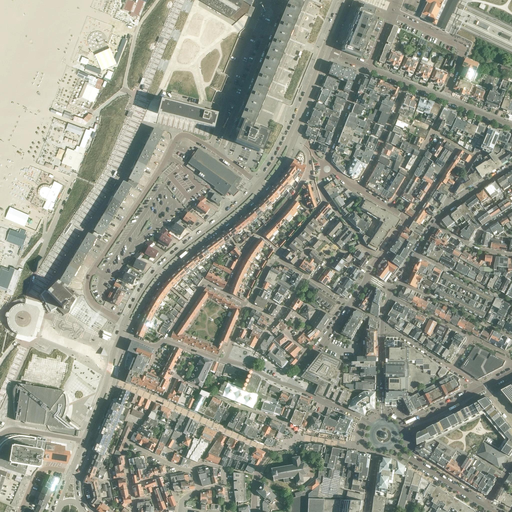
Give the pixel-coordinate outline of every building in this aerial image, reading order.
[(138,0),(137,4),(128,0),(124,11),(139,17),(145,0),(138,0)] [(192,0),(190,6),(197,9),(233,26),(237,22),(244,15),(245,15),(250,17),(254,8),(251,7),(253,1),(250,0),(192,0)] [(302,5),(290,0),(289,2),(288,5),(287,7),(286,6),(285,9),(286,10),(283,18),(295,23),(302,5)] [(427,0),(427,2),(426,1),(426,2),(427,2),(428,2),(428,3),(423,14),(422,14),(421,18),(433,24),(442,28),(445,29),(449,20),(451,15),(452,14),(454,9),(455,7),(458,1),(458,0),(427,0)] [(376,16),(373,15),(375,10),(353,1),(336,43),(343,45),(342,46),(342,47),(342,48),(342,49),(341,51),(361,59),(363,54),(363,53),(359,51),(360,49),(362,50),(364,46),(365,47),(367,42),(374,26),(372,25),(374,21),(375,22),(377,18),(377,17),(377,16),(376,16)] [(159,88),(163,90),(166,91),(171,93),(171,94),(178,95),(178,94),(199,99),(199,100),(201,100),(205,101),(207,101),(208,102),(211,102),(212,102),(216,92),(216,91),(217,91),(221,92),(221,91),(227,76),(228,76),(224,73),(223,73),(224,71),(224,70),(227,63),(228,61),(232,52),(234,48),(234,47),(238,36),(239,35),(239,34),(240,33),(240,32),(243,30),(245,28),(246,28),(251,18),(250,17),(245,15),(244,15),(237,22),(233,26),(197,9),(192,7),(189,15),(182,32),(177,43),(171,58),(165,74),(159,88)] [(276,35),(288,39),(295,23),(283,18),(281,24),(279,23),(278,26),(279,27),(276,35)] [(478,21),(477,25),(488,30),(489,27),(478,21)] [(391,31),(391,30),(380,57),(378,62),(384,64),(399,28),(393,26),(391,31)] [(100,33),(91,37),(95,49),(105,45),(100,33)] [(269,51),(281,56),(288,39),(276,35),(273,41),(272,40),(271,44),(272,44),(269,51)] [(128,44),(110,37),(104,51),(122,59),(128,44)] [(262,69),(274,73),(281,56),(269,51),(266,58),(265,58),(264,61),(265,62),(262,69)] [(390,65),(392,66),(397,53),(391,51),(389,56),(386,62),(385,65),(389,66),(390,65)] [(397,53),(392,66),(393,67),(393,68),(397,69),(398,67),(403,56),(397,53)] [(78,61),(85,64),(87,58),(80,56),(78,61)] [(404,71),(406,72),(411,60),(405,57),(400,71),(404,72),(404,71)] [(466,59),(464,64),(477,69),(479,65),(466,59)] [(411,60),(406,72),(408,73),(408,74),(412,76),(417,62),(411,60)] [(341,79),(347,81),(343,91),(348,93),(353,83),(352,82),(356,71),(346,67),(344,70),(342,69),(343,68),(332,63),(328,74),(341,80),(341,79)] [(419,77),(421,78),(426,65),(420,63),(414,77),(418,78),(419,77)] [(477,69),(464,64),(463,66),(464,66),(459,79),(458,79),(454,89),(457,90),(456,93),(468,98),(470,94),(473,95),(476,86),(477,83),(474,82),(473,86),(469,85),(471,81),(472,81),(476,72),(477,69)] [(426,65),(421,78),(423,79),(423,80),(427,81),(432,68),(426,65)] [(433,83),(436,84),(441,70),(435,68),(435,69),(430,81),(430,83),(432,84),(433,83)] [(255,86),(267,91),(274,73),(262,69),(259,76),(258,75),(257,78),(258,79),(255,86)] [(441,70),(436,84),(438,85),(438,86),(440,87),(442,86),(447,74),(447,72),(441,70)] [(491,86),(493,82),(495,77),(488,74),(484,83),(491,86)] [(358,92),(357,93),(364,95),(371,78),(364,75),(358,92)] [(324,82),(337,87),(338,84),(335,82),(336,81),(326,77),(324,82)] [(495,77),(493,82),(500,86),(501,84),(503,80),(495,77)] [(364,96),(366,97),(367,98),(370,99),(377,80),(371,78),(364,95),(364,96)] [(370,99),(375,101),(383,83),(377,80),(370,99)] [(322,87),(332,91),(333,90),(336,91),(337,87),(324,82),(322,87)] [(375,101),(378,102),(379,100),(380,96),(383,97),(383,98),(384,96),(388,85),(383,83),(375,101)] [(99,90),(88,85),(82,97),(93,103),(99,90)] [(384,96),(383,98),(389,100),(394,87),(388,85),(384,96)] [(251,96),(248,104),(260,109),(267,91),(255,86),(252,93),(251,92),(250,96),(251,96)] [(482,88),(476,86),(473,95),(471,98),(477,100),(482,88)] [(389,100),(394,102),(399,90),(398,89),(394,87),(389,100)] [(488,106),(492,108),(497,94),(494,93),(496,88),(493,87),(489,97),(486,103),(489,104),(488,106)] [(488,91),(482,88),(477,100),(480,101),(479,103),(483,104),(488,91)] [(322,92),(320,95),(328,98),(330,92),(322,89),(321,89),(320,90),(321,91),(322,92)] [(336,92),(335,92),(334,95),(337,96),(346,100),(348,95),(345,94),(344,94),(337,91),(336,92)] [(497,94),(492,108),(496,109),(496,107),(499,108),(501,102),(505,92),(502,91),(500,95),(497,94)] [(365,100),(366,97),(364,96),(364,95),(357,93),(357,94),(354,102),(365,106),(364,107),(370,110),(374,101),(378,102),(375,101),(370,99),(368,105),(364,103),(365,102),(366,100),(365,100)] [(404,116),(413,96),(406,94),(398,113),(399,114),(404,116)] [(330,104),(331,102),(328,101),(329,98),(328,98),(320,95),(319,99),(317,98),(316,100),(324,103),(324,105),(327,106),(329,107),(330,104)] [(336,99),(334,103),(334,104),(342,107),(343,103),(345,104),(346,101),(336,97),(337,96),(334,95),(333,97),(333,98),(336,99)] [(404,116),(407,117),(409,113),(412,114),(419,99),(413,96),(404,116)] [(392,108),(394,102),(389,100),(383,98),(385,99),(383,102),(382,102),(381,104),(392,108)] [(507,113),(511,100),(508,98),(508,99),(505,98),(501,108),(504,109),(503,111),(507,113)] [(214,113),(163,99),(159,112),(214,127),(217,115),(215,115),(214,113)] [(422,114),(423,112),(428,102),(426,101),(425,100),(423,99),(422,100),(420,99),(417,108),(415,111),(422,114)] [(342,107),(334,104),(334,103),(331,102),(330,104),(329,107),(333,108),(332,110),(333,110),(333,111),(339,114),(340,113),(341,110),(342,110),(343,109),(342,108),(342,107)] [(430,103),(428,102),(423,112),(422,114),(424,115),(427,116),(434,103),(431,102),(430,103)] [(324,113),(326,113),(327,112),(323,111),(325,107),(317,103),(315,109),(317,110),(323,112),(324,113)] [(434,103),(427,116),(427,117),(434,120),(441,106),(434,103)] [(260,109),(248,104),(245,110),(244,110),(243,113),(244,113),(241,120),(253,125),(260,109)] [(355,104),(351,113),(357,115),(360,116),(363,108),(355,104)] [(367,119),(371,121),(384,126),(392,108),(381,104),(378,111),(374,109),(373,111),(374,111),(373,115),(369,114),(367,119)] [(321,116),(324,117),(324,116),(325,114),(326,114),(326,113),(324,113),(323,114),(322,114),(322,113),(317,111),(317,110),(315,109),(313,108),(310,116),(311,116),(319,119),(321,116)] [(440,133),(442,128),(451,110),(445,108),(445,109),(444,108),(443,110),(438,120),(442,121),(437,131),(440,133)] [(327,111),(327,112),(326,113),(326,114),(338,118),(340,114),(339,114),(333,111),(328,109),(327,111)] [(452,127),(456,119),(459,113),(451,110),(442,128),(445,129),(443,134),(447,137),(450,132),(452,127)] [(63,117),(88,125),(91,114),(87,113),(85,118),(75,115),(73,119),(71,118),(72,114),(64,111),(63,117)] [(338,119),(338,118),(326,114),(325,114),(324,116),(324,117),(324,118),(337,123),(338,119)] [(408,117),(407,117),(404,116),(399,114),(397,120),(397,121),(411,126),(412,124),(408,123),(409,122),(406,121),(408,117)] [(365,122),(366,119),(364,118),(363,121),(356,119),(357,115),(357,116),(356,116),(355,118),(348,115),(346,121),(363,128),(364,126),(365,124),(365,122)] [(319,130),(320,128),(321,126),(320,125),(321,123),(318,122),(319,119),(311,116),(309,121),(308,121),(307,123),(308,124),(314,127),(315,125),(317,125),(318,125),(317,126),(316,126),(315,128),(319,130)] [(425,122),(432,125),(434,120),(427,117),(425,122)] [(452,127),(450,132),(453,133),(454,132),(456,133),(457,133),(462,121),(460,120),(461,118),(457,117),(456,119),(452,127)] [(322,123),(335,128),(337,123),(324,118),(323,119),(326,120),(325,122),(323,120),(322,123)] [(369,123),(371,121),(367,119),(366,119),(365,122),(365,124),(364,126),(381,133),(383,128),(374,124),(373,124),(371,123),(370,124),(369,123)] [(462,119),(462,121),(457,133),(456,133),(456,134),(461,136),(461,135),(467,123),(465,123),(466,121),(462,119)] [(253,125),(241,120),(237,130),(241,132),(236,143),(261,153),(269,134),(258,130),(256,135),(256,134),(256,132),(252,131),(252,133),(250,132),(253,125)] [(417,127),(422,128),(429,131),(432,125),(425,122),(424,123),(421,121),(419,120),(416,126),(417,127)] [(346,121),(344,126),(359,133),(360,130),(362,130),(356,128),(357,125),(363,128),(346,121)] [(411,126),(397,121),(395,126),(403,129),(404,126),(407,128),(410,130),(409,132),(412,134),(415,128),(411,126)] [(467,121),(467,123),(461,135),(467,137),(472,125),(470,125),(471,123),(467,121)] [(477,127),(473,136),(478,138),(480,135),(483,137),(488,125),(479,122),(477,127)] [(80,146),(87,148),(90,131),(96,132),(98,123),(96,123),(94,128),(90,128),(90,130),(83,129),(80,143),(80,146)] [(333,133),(335,128),(322,123),(321,125),(325,127),(324,129),(332,132),(333,133)] [(472,123),(472,125),(467,137),(472,139),(473,136),(477,127),(475,127),(476,125),(472,123)] [(65,136),(69,137),(70,134),(78,136),(81,128),(68,124),(65,136)] [(358,140),(356,144),(357,144),(356,145),(359,138),(360,135),(361,132),(362,130),(360,130),(359,133),(344,126),(342,132),(352,137),(353,133),(354,133),(355,134),(356,135),(354,138),(358,140)] [(361,132),(365,133),(365,134),(367,129),(369,131),(372,132),(371,134),(379,138),(381,133),(364,126),(363,128),(362,130),(361,132)] [(309,138),(312,131),(313,129),(307,127),(305,134),(306,136),(308,136),(307,138),(309,138)] [(407,136),(403,134),(400,133),(401,130),(394,127),(392,132),(406,138),(407,136)] [(425,140),(428,134),(420,131),(422,128),(417,127),(416,128),(413,136),(416,137),(423,140),(425,140)] [(163,132),(155,128),(153,131),(150,137),(158,141),(160,138),(161,138),(163,132)] [(480,148),(491,153),(492,151),(494,153),(496,147),(494,146),(499,133),(496,131),(495,132),(494,131),(488,128),(481,145),(480,148)] [(325,130),(323,130),(322,134),(325,135),(324,136),(330,139),(333,134),(325,130)] [(315,141),(317,135),(318,133),(312,131),(309,138),(308,140),(314,142),(313,146),(314,146),(316,141),(315,141)] [(318,133),(317,135),(319,136),(319,137),(318,137),(317,140),(328,145),(330,139),(324,136),(320,135),(321,133),(318,132),(318,133)] [(358,140),(354,138),(352,137),(342,132),(340,137),(356,144),(358,140)] [(390,133),(388,137),(404,144),(405,142),(401,140),(398,139),(399,136),(390,133)] [(505,136),(499,133),(496,141),(501,143),(501,144),(500,145),(501,145),(501,146),(504,147),(503,149),(506,151),(509,144),(507,143),(510,135),(510,134),(507,133),(506,134),(505,136)] [(364,141),(376,146),(378,140),(369,136),(368,139),(365,138),(364,141)] [(150,137),(146,145),(154,150),(157,144),(158,144),(157,144),(158,141),(150,137)] [(354,150),(356,145),(357,144),(356,144),(340,137),(337,143),(339,144),(354,150)] [(405,151),(407,147),(408,146),(404,144),(388,137),(386,142),(395,146),(396,143),(399,145),(399,144),(401,145),(399,149),(403,150),(405,151)] [(419,148),(423,140),(416,137),(412,145),(419,148)] [(437,145),(436,147),(441,150),(443,147),(446,143),(441,139),(440,141),(438,140),(436,144),(437,145)] [(373,151),(376,146),(364,141),(363,143),(366,145),(364,147),(373,151)] [(327,147),(316,142),(314,148),(317,149),(316,151),(325,154),(327,147)] [(446,142),(446,143),(443,147),(452,153),(455,148),(446,142)] [(354,151),(354,150),(339,144),(337,143),(336,147),(335,149),(335,151),(346,155),(345,156),(351,159),(352,156),(354,151)] [(408,148),(417,152),(418,151),(419,148),(412,145),(409,143),(407,147),(408,148)] [(83,149),(71,144),(66,157),(78,162),(83,149)] [(385,144),(383,149),(400,156),(401,153),(396,151),(397,149),(394,148),(385,144)] [(152,155),(154,150),(146,145),(142,154),(150,158),(151,155),(152,155),(153,155),(152,155)] [(356,145),(354,150),(354,151),(370,158),(371,158),(373,152),(365,149),(364,153),(362,152),(362,151),(358,149),(359,146),(356,145)] [(405,151),(403,150),(401,156),(400,162),(398,167),(407,173),(409,171),(419,152),(417,152),(408,148),(407,147),(405,151)] [(431,155),(436,158),(441,150),(436,147),(435,149),(433,148),(430,152),(432,153),(431,155)] [(443,147),(441,150),(436,158),(437,159),(444,164),(452,153),(443,147)] [(55,157),(62,159),(65,150),(58,148),(55,157)] [(188,163),(200,172),(198,175),(203,179),(215,187),(214,189),(224,196),(228,190),(231,193),(234,189),(234,188),(236,186),(237,186),(238,184),(238,183),(241,179),(199,148),(188,163)] [(400,156),(383,149),(381,154),(383,154),(390,158),(391,156),(397,158),(396,161),(400,162),(401,156),(400,156)] [(495,156),(501,164),(510,158),(511,156),(511,153),(510,152),(506,151),(503,149),(501,149),(500,152),(495,156)] [(460,158),(464,152),(460,150),(452,162),(463,169),(465,167),(461,164),(460,165),(457,163),(460,158)] [(360,161),(367,165),(370,158),(354,151),(352,156),(355,158),(356,156),(357,157),(358,157),(360,157),(361,157),(362,157),(360,161)] [(471,157),(464,152),(460,158),(467,163),(471,157)] [(483,158),(491,171),(492,172),(495,169),(502,165),(501,164),(496,157),(495,156),(494,154),(492,152),(488,155),(485,157),(483,158)] [(483,158),(485,157),(479,153),(478,156),(476,158),(472,164),(481,178),(485,176),(484,175),(485,175),(486,175),(488,174),(488,173),(489,172),(491,171),(483,158)] [(148,161),(150,158),(142,154),(138,162),(146,167),(149,161),(150,161),(148,161)] [(340,164),(342,158),(333,154),(331,158),(337,160),(336,164),(339,165),(340,164)] [(364,169),(367,165),(360,161),(355,158),(352,156),(351,159),(349,161),(347,165),(347,166),(343,174),(349,177),(349,176),(351,178),(354,180),(358,179),(364,169)] [(398,167),(400,162),(396,161),(395,163),(390,161),(391,159),(388,157),(387,160),(380,156),(378,161),(389,168),(393,170),(396,172),(397,173),(398,167)] [(430,166),(433,162),(428,159),(423,156),(417,168),(425,173),(425,172),(424,172),(426,169),(423,167),(426,163),(427,163),(430,165),(430,166)] [(337,160),(331,158),(331,159),(332,162),(343,174),(347,166),(344,163),(342,165),(341,165),(341,164),(340,165),(340,164),(339,165),(336,164),(337,160)] [(437,159),(434,163),(441,168),(444,164),(437,159)] [(291,167),(296,171),(303,173),(306,166),(301,164),(299,163),(294,160),(290,166),(291,167)] [(143,172),(146,167),(138,162),(133,171),(141,175),(143,172),(144,173),(144,172),(143,172)] [(434,170),(433,172),(437,175),(441,168),(434,163),(433,162),(430,166),(430,167),(434,170)] [(463,169),(452,162),(447,169),(451,172),(454,167),(461,171),(463,169)] [(375,167),(382,171),(384,167),(377,163),(375,167)] [(470,168),(478,180),(481,178),(472,164),(470,168)] [(303,173),(296,171),(291,167),(286,173),(287,174),(291,177),(293,179),(294,179),(293,180),(298,184),(301,178),(303,173)] [(382,171),(375,167),(372,171),(379,175),(381,173),(383,174),(384,172),(382,171)] [(407,173),(398,167),(397,173),(396,173),(398,174),(405,178),(407,173)] [(423,181),(425,182),(427,180),(426,180),(427,179),(428,179),(433,172),(434,170),(430,167),(422,180),(423,181)] [(423,176),(425,173),(417,168),(413,175),(418,178),(419,175),(420,176),(421,175),(423,176)] [(472,184),(478,180),(470,168),(469,170),(468,170),(467,172),(466,175),(472,184)] [(443,175),(447,178),(451,173),(451,174),(457,178),(458,176),(453,173),(451,172),(447,169),(443,175)] [(137,183),(138,183),(140,178),(141,179),(141,178),(140,178),(141,175),(133,171),(129,179),(129,180),(133,182),(135,183),(137,183)] [(379,175),(372,171),(370,176),(377,180),(379,175)] [(391,171),(389,174),(402,182),(405,178),(398,174),(396,173),(397,173),(396,172),(395,174),(391,171)] [(282,178),(289,184),(290,182),(290,181),(293,179),(291,177),(287,174),(282,178)] [(389,174),(387,178),(400,186),(402,182),(389,174)] [(439,181),(451,188),(454,182),(447,178),(443,175),(439,181)] [(462,185),(465,188),(472,184),(466,175),(463,179),(465,183),(462,185)] [(374,185),(377,180),(370,176),(367,181),(374,185)] [(411,180),(420,186),(422,183),(419,182),(420,180),(413,176),(411,180)] [(511,185),(510,183),(505,176),(497,181),(502,188),(500,189),(504,195),(511,189),(511,185)] [(138,183),(137,183),(135,183),(133,182),(129,180),(129,179),(126,178),(125,181),(124,181),(124,182),(125,183),(127,183),(128,184),(129,185),(130,186),(132,187),(131,187),(135,189),(138,184),(138,183)] [(287,186),(289,184),(282,178),(278,183),(284,188),(287,186)] [(387,184),(389,186),(397,191),(400,186),(387,178),(387,179),(391,181),(390,183),(388,182),(387,184)] [(465,183),(463,179),(454,193),(455,194),(456,194),(465,188),(462,185),(465,183)] [(417,188),(418,189),(420,186),(411,180),(408,184),(415,188),(416,186),(417,187),(417,188)] [(365,187),(370,190),(374,185),(367,181),(364,185),(365,187)] [(425,193),(430,185),(425,182),(423,181),(422,183),(420,186),(418,189),(420,190),(425,193)] [(434,189),(441,193),(443,189),(448,192),(451,188),(439,181),(434,189)] [(125,183),(124,182),(123,182),(122,184),(119,190),(126,195),(128,192),(129,192),(131,187),(132,187),(130,186),(129,185),(128,184),(127,183),(125,183)] [(327,192),(333,187),(335,186),(332,182),(327,185),(324,188),(327,192)] [(485,189),(488,193),(492,199),(495,197),(497,199),(496,199),(497,201),(497,200),(500,198),(504,195),(500,189),(495,182),(485,189)] [(273,187),(280,194),(281,195),(284,191),(283,190),(284,189),(284,188),(278,183),(277,183),(276,184),(277,185),(274,188),(273,187)] [(52,211),(62,187),(56,184),(53,190),(49,188),(46,188),(44,189),(42,191),(41,194),(42,197),(45,200),(51,202),(48,208),(52,211)] [(378,186),(378,187),(376,190),(374,189),(376,186),(374,185),(370,190),(379,195),(383,189),(385,186),(385,185),(383,184),(383,185),(381,184),(379,186),(378,186)] [(413,192),(415,188),(408,184),(406,188),(413,192)] [(306,194),(311,193),(310,185),(305,186),(303,185),(301,188),(305,190),(306,194)] [(335,191),(333,187),(327,192),(330,196),(341,188),(340,186),(336,188),(337,189),(335,191)] [(397,191),(389,186),(387,188),(385,186),(383,189),(387,192),(388,193),(389,192),(394,195),(397,191)] [(270,193),(275,198),(276,199),(280,196),(279,195),(280,194),(273,187),(271,189),(272,190),(270,193)] [(333,200),(339,196),(338,194),(339,193),(340,193),(343,190),(341,188),(330,196),(333,200)] [(413,192),(406,188),(403,192),(410,196),(413,198),(415,199),(417,196),(414,195),(415,194),(412,192),(413,192)] [(343,207),(339,210),(344,216),(351,210),(349,208),(355,203),(353,201),(355,197),(359,200),(361,197),(348,189),(344,193),(348,198),(350,197),(350,198),(351,200),(343,206),(343,207)] [(387,192),(383,189),(379,195),(384,199),(388,193),(387,192)] [(446,196),(441,193),(434,189),(430,196),(437,201),(441,204),(446,196)] [(479,193),(475,196),(480,203),(482,205),(487,202),(485,199),(490,196),(488,194),(488,193),(485,189),(480,192),(478,193),(479,193)] [(114,198),(122,203),(125,198),(126,198),(125,197),(126,195),(119,190),(114,198)] [(416,192),(415,194),(414,195),(417,196),(415,199),(419,201),(420,202),(425,194),(420,191),(419,194),(416,192)] [(391,201),(394,195),(389,192),(388,193),(384,199),(388,201),(391,201)] [(410,196),(403,192),(400,197),(402,197),(401,198),(407,202),(407,201),(408,202),(409,201),(413,204),(414,202),(417,204),(419,201),(415,199),(413,198),(410,196)] [(274,200),(275,198),(270,193),(265,197),(271,203),(272,204),(275,201),(274,200)] [(307,197),(308,202),(313,200),(311,193),(306,194),(304,195),(305,198),(307,197)] [(218,205),(222,199),(214,194),(211,199),(218,205)] [(205,196),(204,197),(202,195),(198,199),(200,202),(196,208),(202,212),(201,212),(205,215),(209,208),(203,203),(203,202),(206,200),(207,200),(206,200),(208,198),(205,196)] [(335,205),(344,199),(343,198),(341,199),(339,196),(333,200),(335,205)] [(426,202),(430,205),(433,207),(437,201),(430,196),(426,202)] [(492,219),(488,213),(482,205),(480,203),(475,196),(472,198),(465,203),(482,225),(492,219)] [(270,204),(271,203),(265,197),(261,202),(260,201),(266,208),(267,209),(271,205),(270,204)] [(109,206),(117,211),(118,208),(119,209),(119,208),(122,203),(114,198),(109,206)] [(290,206),(295,210),(299,204),(296,201),(297,199),(295,198),(293,200),(294,200),(290,206)] [(363,199),(359,205),(358,207),(361,209),(362,207),(366,210),(366,209),(372,213),(371,213),(378,218),(379,217),(381,219),(380,220),(383,222),(381,227),(380,226),(376,234),(376,233),(372,240),(364,235),(362,238),(367,246),(376,252),(380,245),(384,239),(388,233),(389,233),(392,227),(395,229),(400,221),(399,221),(399,219),(383,209),(376,205),(377,205),(370,201),(370,202),(364,198),(363,199)] [(344,200),(344,199),(335,205),(338,209),(344,204),(342,201),(344,200)] [(508,209),(511,205),(507,199),(507,200),(503,202),(508,209)] [(316,207),(313,200),(308,202),(306,202),(307,205),(309,205),(311,209),(316,207)] [(256,205),(262,212),(263,213),(266,210),(265,209),(266,208),(260,201),(258,202),(259,203),(257,206),(256,205)] [(503,212),(508,209),(503,202),(502,201),(501,202),(501,203),(498,205),(503,212)] [(408,202),(403,210),(413,216),(415,212),(410,209),(412,205),(408,202)] [(315,216),(319,219),(323,215),(324,217),(331,208),(327,203),(315,216)] [(470,218),(480,227),(482,225),(465,203),(461,206),(470,218)] [(260,213),(262,212),(256,205),(254,207),(255,208),(252,210),(257,216),(258,217),(261,214),(260,213)] [(433,216),(437,209),(433,207),(430,205),(425,212),(427,213),(433,216)] [(104,215),(112,220),(115,214),(116,215),(115,214),(117,211),(109,206),(104,215)] [(297,211),(295,210),(290,206),(286,211),(291,215),(293,216),(297,211)] [(477,229),(480,227),(470,218),(461,206),(457,209),(466,221),(469,225),(477,229)] [(488,213),(492,219),(501,213),(497,206),(492,210),(488,213)] [(5,218),(25,226),(29,214),(10,207),(5,218)] [(186,211),(178,217),(179,218),(180,216),(182,218),(184,220),(189,223),(189,224),(193,226),(197,219),(190,215),(191,214),(194,212),(190,207),(186,211)] [(423,219),(427,213),(425,212),(421,209),(417,215),(421,218),(423,219)] [(469,225),(457,209),(450,214),(458,226),(462,223),(462,224),(460,226),(463,230),(469,225)] [(247,215),(252,221),(253,222),(256,219),(256,218),(257,216),(252,210),(247,215)] [(306,210),(304,213),(303,212),(302,214),(307,218),(308,216),(310,214),(306,210)] [(281,216),(288,222),(292,217),(290,215),(291,215),(286,211),(281,216)] [(365,220),(361,218),(360,219),(356,216),(352,212),(347,219),(356,227),(361,220),(366,223),(367,222),(364,220),(365,220)] [(363,214),(361,218),(365,220),(364,220),(367,222),(366,223),(361,220),(356,227),(360,230),(359,231),(359,232),(361,233),(362,233),(365,229),(367,230),(371,222),(368,220),(367,220),(368,217),(363,214)] [(109,225),(112,220),(104,215),(99,223),(107,228),(108,225),(109,225),(110,225),(109,225)] [(251,222),(252,221),(247,215),(243,218),(242,217),(248,226),(252,223),(251,222)] [(419,222),(421,218),(417,215),(413,222),(419,225),(420,223),(419,222)] [(455,233),(456,231),(451,228),(451,227),(452,227),(456,225),(455,222),(449,215),(441,221),(440,223),(441,225),(455,233)] [(288,222),(281,216),(277,221),(281,225),(284,223),(286,225),(288,222)] [(322,221),(319,219),(315,216),(310,222),(316,228),(319,224),(322,226),(326,221),(324,219),(322,221)] [(181,221),(179,218),(178,217),(174,221),(175,223),(171,229),(177,233),(176,233),(180,236),(185,229),(178,224),(179,223),(181,221)] [(247,225),(248,226),(242,217),(240,219),(241,220),(238,222),(237,221),(244,230),(247,227),(246,226),(247,225)] [(511,225),(506,217),(500,221),(503,226),(506,224),(510,230),(511,229),(511,225)] [(330,226),(336,231),(342,224),(337,220),(334,225),(332,224),(330,226)] [(243,230),(244,230),(237,221),(235,223),(236,224),(233,226),(238,234),(242,231),(241,230),(242,229),(243,230)] [(281,225),(277,221),(272,225),(277,230),(281,225)] [(321,232),(316,228),(310,222),(306,227),(311,232),(312,233),(315,230),(319,234),(321,232)] [(410,230),(419,236),(424,228),(419,225),(413,222),(408,229),(410,230)] [(101,235),(102,236),(105,231),(106,231),(105,230),(107,228),(99,223),(94,231),(96,233),(98,234),(99,235),(100,235),(101,235)] [(494,235),(496,236),(497,236),(498,236),(508,238),(504,232),(498,223),(489,228),(494,235)] [(272,225),(268,230),(272,234),(277,230),(272,225)] [(456,231),(455,233),(469,241),(471,241),(477,229),(469,225),(467,227),(463,230),(461,231),(459,227),(456,231)] [(238,233),(238,234),(233,226),(228,230),(232,237),(233,238),(237,235),(236,234),(238,233)] [(330,237),(336,231),(330,226),(328,228),(330,229),(326,234),(330,237)] [(306,227),(301,234),(309,241),(311,239),(308,236),(311,232),(306,227)] [(341,235),(347,241),(353,235),(349,231),(349,230),(347,228),(346,227),(342,231),(343,232),(341,235)] [(407,233),(408,234),(407,235),(416,241),(419,236),(410,230),(408,229),(405,228),(403,231),(407,234),(407,233)] [(97,238),(96,239),(100,240),(103,236),(102,236),(101,235),(100,235),(99,235),(98,234),(96,233),(94,231),(91,229),(90,233),(89,232),(89,234),(90,234),(92,235),(97,238)] [(168,233),(165,230),(164,229),(155,237),(156,238),(159,240),(158,241),(164,244),(163,245),(167,247),(171,240),(164,236),(165,235),(167,233),(168,233)] [(436,229),(433,234),(439,238),(442,232),(437,229),(436,229)] [(274,236),(272,234),(268,230),(263,235),(268,239),(270,241),(274,236)] [(26,237),(8,231),(5,240),(23,246),(26,237)] [(230,239),(225,232),(224,231),(223,232),(223,234),(220,236),(225,244),(229,241),(228,240),(230,239)] [(405,240),(413,245),(416,241),(407,235),(402,232),(399,237),(404,240),(405,240)] [(435,245),(434,245),(436,246),(438,248),(439,247),(443,240),(441,239),(442,237),(445,233),(442,232),(439,238),(435,245)] [(491,241),(491,238),(492,234),(483,232),(482,239),(491,241)] [(96,238),(96,239),(97,238),(92,235),(90,234),(89,234),(88,234),(87,236),(84,242),(91,246),(93,243),(94,244),(94,243),(96,238)] [(297,238),(302,243),(305,240),(305,239),(308,242),(309,241),(301,234),(297,238)] [(439,238),(433,234),(428,242),(434,245),(435,245),(439,238)] [(215,240),(221,247),(224,245),(223,244),(225,243),(225,244),(220,236),(219,235),(217,236),(218,238),(215,240)] [(341,247),(347,241),(341,235),(336,241),(334,239),(332,241),(334,242),(340,248),(341,247)] [(314,241),(314,242),(310,245),(315,249),(320,243),(321,243),(313,236),(311,238),(314,241)] [(491,249),(499,250),(500,243),(497,243),(497,239),(498,236),(497,236),(496,236),(495,240),(492,239),(492,238),(491,238),(491,241),(490,243),(490,245),(491,246),(491,249)] [(399,237),(397,240),(407,246),(405,249),(409,252),(413,245),(405,240),(408,242),(408,243),(404,241),(404,240),(399,237)] [(303,243),(302,243),(297,238),(296,238),(292,242),(303,251),(304,250),(300,246),(303,243)] [(443,249),(446,242),(448,240),(444,238),(443,240),(439,247),(443,249)] [(260,239),(256,244),(261,248),(263,247),(264,247),(266,245),(260,239)] [(488,242),(490,243),(491,241),(482,239),(481,245),(487,247),(488,242)] [(151,240),(147,244),(148,246),(145,253),(151,256),(150,257),(154,259),(158,252),(151,248),(151,247),(154,244),(154,245),(155,245),(151,240)] [(220,246),(221,247),(215,240),(210,244),(216,251),(219,249),(218,247),(220,246)] [(407,256),(409,252),(405,249),(407,246),(397,240),(389,251),(404,260),(407,256)] [(79,250),(87,254),(90,249),(91,250),(90,249),(91,246),(84,242),(79,250)] [(302,252),(303,251),(292,242),(288,246),(293,250),(295,252),(298,248),(302,252)] [(436,246),(434,245),(428,242),(425,247),(432,250),(433,249),(434,249),(436,246)] [(508,245),(500,243),(499,250),(506,252),(508,245)] [(205,247),(211,255),(214,252),(213,251),(215,250),(216,251),(210,244),(205,247)] [(262,249),(261,248),(256,244),(252,249),(258,253),(259,251),(260,252),(262,249)] [(211,255),(205,247),(204,246),(203,247),(203,249),(200,251),(205,257),(206,259),(209,256),(208,255),(210,254),(211,255)] [(423,254),(428,257),(431,251),(432,252),(432,250),(425,247),(423,253),(423,254)] [(455,249),(452,254),(458,258),(461,253),(461,252),(456,249),(457,248),(456,247),(456,248),(455,249)] [(234,255),(236,258),(237,259),(238,260),(242,253),(238,249),(237,250),(236,248),(230,252),(233,256),(234,255)] [(444,255),(446,252),(440,248),(438,251),(439,251),(436,258),(435,258),(435,259),(434,260),(438,262),(442,254),(442,253),(444,255)] [(258,254),(258,253),(252,249),(248,254),(254,258),(255,256),(256,257),(258,254)] [(433,249),(432,250),(432,252),(431,251),(428,257),(434,260),(435,259),(435,258),(436,258),(439,251),(438,251),(434,249),(433,249)] [(84,260),(87,254),(79,250),(74,258),(82,263),(83,260),(84,260)] [(203,259),(205,257),(200,251),(199,250),(197,251),(198,253),(195,255),(200,261),(201,262),(204,260),(203,259)] [(282,255),(288,260),(295,252),(293,250),(291,253),(287,250),(282,255)] [(311,258),(313,260),(318,264),(324,257),(322,256),(324,254),(322,253),(320,254),(321,255),(319,257),(312,251),(308,255),(311,258)] [(364,255),(364,254),(361,252),(360,254),(356,251),(353,256),(360,260),(362,257),(363,257),(364,255)] [(404,260),(389,251),(387,253),(391,257),(391,256),(393,257),(390,261),(399,267),(404,260)] [(288,260),(293,265),(298,259),(294,256),(297,253),(295,252),(288,260)] [(442,253),(442,254),(444,255),(443,256),(440,263),(444,265),(447,259),(448,257),(450,254),(446,252),(444,255),(442,253)] [(460,259),(466,262),(470,255),(464,252),(460,259)] [(138,253),(134,257),(136,259),(133,266),(139,269),(143,271),(146,264),(139,260),(139,259),(141,256),(142,257),(138,253)] [(255,259),(254,258),(248,254),(245,259),(251,263),(252,261),(253,262),(255,259)] [(351,257),(352,256),(350,254),(348,256),(345,254),(342,258),(349,263),(352,258),(351,257)] [(454,256),(450,254),(448,257),(447,259),(444,265),(449,267),(452,261),(449,259),(449,258),(452,259),(454,256)] [(190,259),(196,266),(199,264),(198,263),(200,261),(195,255),(190,259)] [(472,257),(470,255),(466,262),(472,266),(475,261),(475,260),(476,259),(474,258),(473,260),(471,259),(472,257)] [(69,266),(77,271),(80,266),(81,266),(80,266),(82,263),(74,258),(69,266)] [(235,264),(238,260),(237,259),(236,258),(234,262),(232,261),(228,259),(225,266),(228,267),(232,270),(235,264)] [(299,267),(304,271),(309,264),(310,265),(313,260),(311,258),(308,264),(304,261),(299,267)] [(381,280),(388,270),(394,275),(398,269),(397,268),(383,258),(378,265),(376,272),(378,273),(376,276),(381,280)] [(478,263),(475,261),(472,266),(478,269),(480,265),(482,266),(485,259),(483,258),(482,261),(480,260),(478,263)] [(195,265),(196,266),(190,259),(185,263),(191,270),(194,267),(194,266),(195,265)] [(252,264),(251,263),(245,259),(242,265),(248,268),(249,266),(250,267),(252,264)] [(337,261),(336,260),(332,266),(339,272),(346,262),(341,259),(339,262),(337,261)] [(416,265),(431,273),(434,267),(421,260),(419,260),(416,265)] [(191,270),(185,263),(184,262),(183,263),(184,265),(180,267),(187,274),(190,272),(189,271),(190,269),(191,270)] [(461,273),(465,266),(459,263),(456,270),(461,273)] [(309,264),(304,271),(310,275),(314,268),(310,265),(309,264)] [(13,298),(22,270),(8,265),(6,272),(4,271),(0,281),(0,284),(9,288),(7,296),(13,298)] [(239,270),(246,273),(246,272),(248,272),(249,269),(248,268),(242,265),(239,270)] [(353,266),(354,267),(350,273),(351,274),(349,276),(356,281),(358,278),(357,278),(361,271),(356,268),(356,267),(354,265),(353,266)] [(422,273),(428,276),(429,277),(431,273),(416,265),(414,270),(422,273)] [(74,276),(77,271),(69,266),(64,275),(72,279),(73,276),(75,277),(74,276)] [(186,274),(187,274),(180,267),(179,266),(178,268),(179,269),(176,272),(181,278),(182,279),(185,276),(184,275),(185,274),(186,274)] [(470,269),(465,266),(461,273),(466,276),(470,269)] [(124,271),(119,278),(129,283),(129,284),(133,285),(136,278),(129,274),(129,273),(131,270),(132,271),(132,270),(127,267),(124,271)] [(277,275),(279,276),(280,275),(278,274),(279,273),(274,270),(274,269),(272,267),(270,271),(277,275)] [(282,281),(289,269),(285,267),(282,272),(284,273),(282,276),(282,277),(280,280),(282,281)] [(433,279),(429,277),(428,279),(437,283),(443,271),(435,267),(432,274),(437,277),(436,279),(435,281),(433,279)] [(484,278),(487,273),(483,272),(480,271),(477,270),(475,268),(474,270),(475,270),(475,271),(475,272),(475,273),(479,274),(476,280),(480,283),(483,277),(484,278)] [(293,272),(289,269),(282,281),(283,282),(287,276),(290,278),(293,272)] [(236,276),(243,279),(244,277),(245,277),(247,274),(246,273),(239,270),(236,276)] [(329,278),(330,279),(335,273),(333,271),(332,271),(331,272),(328,270),(327,272),(326,271),(323,274),(323,275),(328,279),(329,278)] [(422,273),(414,270),(407,284),(416,288),(417,285),(419,286),(420,284),(422,286),(425,279),(426,280),(428,276),(422,273)] [(475,273),(474,272),(470,270),(467,276),(474,280),(477,275),(474,273),(475,273)] [(210,281),(214,275),(214,274),(212,273),(211,274),(208,273),(209,271),(205,278),(210,281)] [(277,275),(270,271),(265,281),(269,284),(272,285),(274,286),(276,283),(276,282),(279,276),(277,275)] [(180,279),(181,278),(176,272),(171,276),(178,283),(180,280),(180,279)] [(302,277),(295,272),(290,279),(293,281),(291,284),(296,287),(302,277)] [(487,273),(484,278),(481,283),(486,286),(490,278),(489,277),(490,275),(489,274),(487,273)] [(65,286),(67,287),(70,283),(71,283),(70,282),(72,279),(64,275),(62,278),(60,277),(59,276),(57,280),(57,281),(58,281),(59,282),(62,285),(65,286)] [(216,277),(214,275),(210,281),(216,284),(219,278),(220,277),(217,276),(216,277)] [(328,279),(323,275),(319,281),(324,285),(327,280),(329,282),(331,280),(330,279),(329,278),(328,279)] [(447,281),(445,285),(447,286),(449,282),(450,283),(450,282),(452,283),(455,277),(450,275),(447,281)] [(177,283),(178,283),(171,276),(166,282),(172,287),(173,288),(176,284),(175,284),(176,282),(177,283)] [(243,279),(236,276),(234,281),(241,284),(242,283),(243,283),(244,280),(243,279)] [(491,279),(487,287),(492,289),(498,277),(495,276),(493,280),(491,279)] [(503,281),(500,280),(501,278),(499,277),(497,281),(494,288),(498,290),(503,281)] [(227,283),(219,278),(216,284),(224,288),(227,283)] [(342,287),(337,283),(333,290),(341,296),(342,295),(345,297),(347,293),(345,292),(349,286),(350,287),(353,282),(348,278),(342,287)] [(505,278),(499,291),(504,293),(510,281),(505,278)] [(277,291),(285,296),(286,293),(288,290),(290,287),(286,284),(278,279),(276,282),(276,283),(281,286),(277,291)] [(425,279),(422,286),(430,290),(433,283),(426,280),(425,279)] [(460,286),(462,288),(465,282),(460,279),(456,286),(454,290),(457,291),(459,287),(459,288),(460,286)] [(242,285),(241,284),(234,281),(232,287),(239,290),(239,288),(240,288),(242,285)] [(267,289),(269,284),(265,281),(261,288),(266,290),(271,293),(271,291),(269,289),(268,290),(267,289)] [(62,285),(59,282),(48,292),(45,290),(42,293),(41,294),(44,296),(56,309),(57,308),(65,315),(68,313),(73,305),(77,300),(76,299),(78,297),(80,296),(75,291),(72,295),(66,290),(67,288),(67,287),(65,286),(62,285)] [(317,292),(320,288),(310,282),(306,286),(313,291),(314,290),(317,292)] [(112,297),(113,298),(114,296),(121,300),(125,294),(124,293),(125,291),(119,288),(120,285),(115,283),(114,285),(118,288),(115,295),(110,292),(107,297),(111,299),(112,297)] [(166,294),(167,295),(170,292),(169,291),(170,289),(164,284),(163,283),(161,285),(163,286),(160,289),(166,294)] [(30,284),(27,297),(33,298),(36,285),(30,284)] [(470,291),(472,292),(475,287),(470,284),(466,291),(469,292),(470,291)] [(443,288),(444,287),(442,285),(440,289),(442,289),(441,290),(442,290),(442,291),(439,289),(439,290),(437,289),(434,295),(439,297),(442,290),(443,288)] [(186,291),(191,295),(193,292),(187,286),(185,289),(186,291)] [(404,286),(402,290),(406,292),(404,296),(409,298),(411,294),(409,294),(411,290),(404,286)] [(238,292),(239,290),(232,287),(230,293),(235,296),(237,292),(238,292)] [(165,296),(166,294),(160,289),(159,288),(157,290),(158,291),(156,295),(163,299),(162,299),(164,300),(166,297),(165,296)] [(316,301),(323,291),(320,288),(317,292),(313,298),(316,301)] [(373,299),(372,301),(379,305),(379,302),(380,299),(382,293),(381,291),(375,288),(374,293),(376,294),(375,296),(373,296),(373,299)] [(268,298),(271,300),(272,299),(279,304),(285,296),(277,291),(275,289),(273,292),(276,294),(273,298),(270,295),(268,298)] [(476,296),(474,300),(476,301),(478,297),(479,297),(480,296),(482,297),(484,292),(479,289),(476,296)] [(261,290),(257,296),(264,299),(265,300),(268,301),(267,300),(268,298),(270,295),(270,294),(270,293),(271,293),(266,290),(268,291),(267,293),(261,290)] [(372,301),(373,299),(370,297),(373,293),(369,290),(365,297),(372,301),(372,302),(372,301)] [(406,292),(402,290),(398,297),(407,302),(409,298),(404,296),(406,292)] [(191,295),(186,291),(182,295),(188,300),(188,299),(190,296),(191,295)] [(210,291),(208,294),(207,296),(208,296),(213,299),(216,294),(210,291)] [(327,293),(323,291),(316,301),(320,303),(327,293)] [(407,302),(412,304),(415,297),(417,293),(415,292),(414,296),(411,294),(409,298),(407,302)] [(320,303),(323,306),(330,296),(327,293),(320,303)] [(416,306),(421,295),(419,294),(417,298),(415,297),(412,304),(416,306)] [(494,297),(489,294),(486,301),(484,305),(486,306),(488,302),(489,302),(489,301),(491,302),(494,297)] [(162,301),(162,299),(163,299),(156,295),(153,300),(160,305),(163,302),(162,301)] [(118,306),(121,300),(114,296),(113,298),(111,302),(118,306)] [(206,299),(200,296),(197,301),(202,304),(206,299)] [(264,308),(268,301),(265,300),(264,299),(257,296),(254,302),(257,304),(257,305),(261,308),(261,306),(264,308)] [(330,296),(323,306),(327,308),(334,298),(330,296)] [(372,301),(365,297),(364,296),(357,307),(363,311),(366,307),(365,307),(368,304),(367,303),(367,302),(370,304),(372,301)] [(186,303),(180,297),(177,302),(183,307),(183,306),(185,303),(186,303)] [(290,307),(295,310),(297,307),(299,308),(303,303),(296,298),(290,307)] [(337,301),(334,298),(327,308),(330,311),(337,301)] [(500,309),(504,301),(496,298),(493,306),(500,309)] [(425,310),(430,300),(428,299),(426,302),(424,301),(421,308),(425,310)] [(458,300),(456,299),(453,304),(458,307),(462,300),(459,299),(458,300)] [(148,305),(157,310),(159,307),(158,306),(159,305),(160,305),(153,300),(149,306),(148,305)] [(429,313),(433,306),(431,305),(433,301),(430,300),(425,310),(429,313)] [(466,304),(463,309),(468,312),(472,305),(474,301),(471,300),(470,301),(468,305),(466,304)] [(199,309),(202,304),(197,301),(194,305),(199,309)] [(372,301),(372,302),(370,313),(376,316),(377,315),(379,305),(372,301)] [(500,309),(499,311),(498,313),(502,316),(501,318),(503,319),(504,317),(505,317),(507,312),(509,314),(511,308),(511,305),(504,301),(500,309)] [(435,302),(433,306),(429,313),(434,315),(439,304),(435,302)] [(7,323),(8,326),(9,328),(11,329),(13,331),(17,326),(21,309),(20,303),(18,304),(16,305),(14,305),(13,306),(12,308),(10,310),(9,311),(8,312),(6,313),(5,316),(6,317),(7,317),(7,320),(7,323)] [(403,315),(399,313),(403,306),(396,303),(392,310),(403,315)] [(272,304),(268,311),(269,312),(268,314),(274,318),(279,308),(272,304)] [(157,311),(157,310),(148,305),(147,307),(148,308),(146,311),(145,311),(154,316),(156,312),(155,312),(156,310),(157,311)] [(196,314),(199,309),(194,305),(191,310),(196,314)] [(241,308),(236,305),(233,310),(232,312),(238,315),(241,308)] [(307,305),(301,314),(309,320),(315,311),(307,305)] [(410,310),(403,306),(399,313),(403,315),(406,316),(410,310)] [(483,306),(481,310),(478,317),(483,319),(486,312),(484,312),(483,311),(485,308),(487,309),(487,308),(483,306)] [(252,309),(249,315),(254,319),(258,321),(261,314),(252,309)] [(288,309),(282,318),(287,322),(290,317),(292,319),(296,314),(288,309)] [(368,323),(369,316),(355,309),(352,315),(351,315),(347,322),(346,322),(340,334),(351,339),(357,328),(357,329),(361,321),(362,321),(362,320),(363,320),(368,323)] [(196,314),(191,310),(187,315),(193,319),(196,314)] [(313,329),(318,335),(320,331),(321,332),(331,317),(320,310),(310,325),(311,325),(314,327),(313,329)] [(389,316),(398,322),(400,318),(401,317),(405,319),(406,316),(403,315),(392,310),(388,316),(389,316)] [(413,323),(413,324),(414,322),(418,314),(410,310),(406,316),(409,318),(411,320),(412,319),(414,320),(413,323)] [(154,316),(145,311),(143,313),(145,314),(143,317),(151,322),(153,318),(152,317),(153,316),(154,316)] [(439,317),(444,320),(447,314),(441,312),(439,317)] [(498,316),(501,318),(502,316),(498,313),(497,313),(496,314),(491,323),(497,326),(502,329),(505,323),(502,321),(503,319),(501,318),(500,320),(497,318),(498,316)] [(260,328),(259,330),(262,331),(263,329),(267,322),(264,320),(266,317),(261,314),(258,321),(255,325),(260,328)] [(414,322),(413,324),(415,325),(417,326),(422,316),(418,314),(414,322)] [(444,320),(450,323),(453,317),(448,314),(447,314),(444,320)] [(490,315),(489,314),(485,320),(490,323),(494,315),(491,314),(490,315)] [(193,319),(187,315),(184,320),(189,323),(193,319)] [(252,330),(251,333),(251,334),(254,327),(251,326),(254,319),(249,315),(244,327),(252,330)] [(372,318),(369,316),(368,323),(367,325),(369,326),(377,330),(377,323),(372,320),(372,318)] [(398,322),(389,316),(387,320),(387,321),(395,327),(398,322)] [(427,318),(422,316),(417,326),(420,328),(421,327),(419,326),(421,323),(423,324),(424,322),(425,323),(427,318)] [(453,317),(450,323),(455,325),(458,318),(456,317),(455,317),(453,316),(453,317)] [(140,323),(149,327),(150,324),(149,323),(150,321),(151,322),(143,317),(140,323)] [(405,327),(407,325),(406,324),(408,322),(405,319),(401,317),(400,318),(398,322),(395,327),(395,328),(399,331),(400,330),(402,331),(405,327)] [(275,324),(280,329),(283,331),(288,326),(280,319),(275,324)] [(461,319),(457,326),(464,330),(468,322),(461,319)] [(511,324),(511,323),(511,319),(510,323),(507,321),(503,329),(508,331),(511,324)] [(189,323),(184,320),(181,325),(186,328),(189,323)] [(424,332),(429,335),(431,336),(437,323),(430,320),(424,332)] [(471,333),(476,323),(473,321),(472,324),(468,322),(464,330),(471,333)] [(234,325),(228,322),(225,328),(231,331),(234,325)] [(409,323),(408,322),(406,324),(407,325),(405,327),(406,328),(402,333),(407,336),(408,335),(412,329),(414,326),(409,323)] [(138,329),(146,333),(148,329),(147,329),(147,327),(149,327),(140,323),(138,329)] [(480,325),(476,323),(471,333),(478,337),(481,332),(477,331),(480,325)] [(276,333),(280,329),(275,324),(270,330),(276,336),(278,334),(276,333)] [(434,334),(434,335),(441,339),(443,335),(447,328),(439,324),(434,334)] [(360,344),(363,345),(365,332),(369,326),(367,325),(366,325),(363,332),(360,344)] [(377,357),(377,330),(369,326),(365,332),(363,345),(363,357),(375,357),(377,357)] [(414,326),(412,329),(414,330),(410,336),(418,341),(422,335),(420,334),(422,331),(414,326)] [(248,339),(255,343),(259,336),(262,331),(259,330),(254,327),(251,334),(251,333),(248,339)] [(223,334),(229,337),(231,331),(225,328),(223,334)] [(451,339),(455,332),(451,330),(447,328),(443,335),(451,339)] [(146,333),(138,329),(135,335),(144,339),(145,335),(144,334),(145,332),(146,333)] [(241,329),(238,336),(242,338),(242,339),(243,339),(244,337),(246,331),(241,329)] [(309,342),(318,335),(313,329),(312,329),(305,335),(303,333),(301,335),(306,339),(309,342)] [(489,342),(494,332),(491,330),(489,334),(483,331),(479,338),(489,342)] [(171,338),(177,340),(180,334),(176,332),(173,331),(171,338)] [(425,335),(428,337),(429,335),(424,332),(422,334),(422,335),(418,341),(422,344),(426,337),(424,336),(425,335)] [(502,336),(494,332),(489,342),(497,346),(501,338),(502,336)] [(276,339),(268,333),(257,350),(263,354),(271,343),(272,342),(274,340),(275,340),(276,339)] [(465,337),(456,333),(453,337),(463,343),(466,339),(465,337)] [(186,336),(182,334),(180,334),(177,340),(184,342),(186,336)] [(226,343),(229,337),(223,334),(220,340),(223,342),(226,343)] [(283,334),(276,339),(275,340),(280,345),(288,339),(283,334)] [(301,344),(306,339),(301,335),(297,341),(301,344)] [(429,335),(428,337),(431,339),(430,341),(427,339),(424,345),(432,350),(438,341),(435,339),(431,336),(429,335)] [(446,346),(451,339),(443,335),(441,339),(440,342),(446,346)] [(193,339),(186,336),(184,342),(191,345),(193,339)] [(253,348),(255,343),(248,339),(244,337),(243,339),(247,341),(246,345),(253,348)] [(463,343),(453,337),(451,340),(453,341),(452,343),(452,344),(460,349),(463,343)] [(504,340),(501,338),(497,346),(505,350),(507,346),(509,347),(510,347),(511,345),(510,344),(511,340),(505,337),(504,340)] [(197,347),(200,341),(193,339),(191,345),(197,347)] [(221,346),(223,342),(220,340),(219,343),(217,347),(213,346),(211,352),(218,355),(221,346)] [(271,343),(263,354),(281,368),(282,369),(288,362),(281,356),(285,350),(281,346),(280,345),(275,340),(274,340),(272,342),(271,343)] [(204,350),(206,343),(200,341),(197,347),(204,350)] [(282,345),(281,346),(285,350),(286,351),(294,344),(290,341),(285,346),(284,344),(282,345)] [(386,374),(386,392),(402,392),(407,393),(413,390),(413,389),(419,387),(424,386),(426,389),(432,387),(430,384),(436,377),(437,375),(436,374),(440,366),(405,344),(402,344),(402,341),(401,341),(398,341),(398,345),(395,345),(395,347),(386,347),(386,365),(398,365),(398,369),(397,375),(386,374)] [(440,342),(438,341),(432,350),(441,356),(446,349),(439,344),(440,342)] [(213,346),(206,343),(204,350),(211,352),(213,346)] [(293,357),(298,352),(301,349),(294,344),(286,351),(293,357)] [(450,349),(451,349),(454,351),(457,353),(460,349),(452,344),(453,344),(450,349)] [(154,350),(142,345),(140,348),(138,347),(135,354),(133,358),(128,370),(130,371),(131,371),(134,373),(138,374),(139,372),(142,374),(146,363),(146,364),(148,360),(150,360),(154,350)] [(172,352),(182,357),(184,354),(182,353),(183,350),(174,347),(171,346),(171,347),(173,349),(172,352)] [(503,365),(505,361),(501,359),(500,358),(494,356),(475,346),(472,351),(462,366),(461,368),(478,380),(503,367),(503,365)] [(452,353),(454,351),(451,349),(449,351),(446,349),(441,356),(446,360),(451,352),(452,353)] [(451,352),(446,360),(451,363),(457,353),(454,351),(452,353),(451,352)] [(168,354),(168,356),(179,362),(182,357),(172,352),(170,355),(168,354)] [(299,353),(298,352),(293,357),(288,363),(292,366),(297,361),(299,357),(297,355),(299,353)] [(346,405),(349,406),(352,400),(350,399),(349,398),(351,393),(337,385),(340,379),(338,378),(340,374),(334,371),(335,369),(336,369),(339,362),(321,354),(304,376),(318,382),(319,379),(323,381),(317,393),(323,396),(338,403),(339,403),(346,406),(346,405)] [(179,362),(168,356),(167,358),(169,359),(167,362),(177,367),(179,362)] [(207,374),(209,370),(213,361),(201,357),(192,374),(191,373),(187,379),(187,380),(188,381),(201,387),(207,374)] [(213,361),(209,370),(214,372),(213,375),(215,375),(219,363),(213,361)] [(177,367),(167,362),(165,364),(164,364),(163,366),(175,372),(177,367)] [(224,365),(219,363),(215,375),(220,377),(221,373),(224,365)] [(236,374),(238,368),(226,365),(224,373),(235,376),(236,374)] [(398,366),(398,365),(386,365),(385,365),(385,374),(386,374),(397,375),(398,369),(398,366)] [(169,375),(171,376),(172,374),(173,375),(175,372),(163,366),(162,367),(164,368),(162,371),(169,375)] [(247,372),(238,368),(236,374),(238,375),(243,377),(245,378),(247,372)] [(441,378),(443,377),(443,376),(445,375),(448,371),(442,368),(438,374),(441,378)] [(128,375),(126,380),(125,382),(130,384),(131,382),(134,373),(131,371),(130,371),(128,370),(127,374),(128,375)] [(171,376),(169,375),(162,371),(159,377),(162,378),(168,381),(171,376)] [(145,377),(152,380),(154,375),(147,372),(145,377)] [(259,399),(264,400),(266,401),(268,397),(266,396),(257,393),(262,380),(262,379),(261,378),(260,377),(259,377),(258,376),(257,375),(256,375),(254,374),(253,374),(252,373),(250,373),(250,372),(249,372),(249,373),(245,381),(243,386),(243,388),(228,382),(227,383),(224,382),(222,385),(221,385),(219,388),(217,394),(221,396),(235,401),(234,403),(239,405),(240,403),(256,410),(259,399)] [(446,376),(447,378),(455,392),(459,389),(460,389),(459,387),(460,386),(460,385),(458,381),(459,379),(458,378),(457,377),(450,372),(448,376),(446,376)] [(136,384),(140,375),(138,374),(134,373),(131,382),(136,384)] [(353,390),(360,390),(374,390),(374,384),(373,384),(374,383),(349,382),(349,375),(349,374),(343,373),(342,385),(342,386),(349,389),(348,389),(353,390)] [(436,377),(434,379),(437,384),(439,388),(444,398),(449,395),(442,381),(441,378),(438,374),(437,375),(436,377)] [(140,375),(136,384),(141,386),(145,378),(139,376),(140,375)] [(148,389),(155,392),(159,383),(155,382),(157,377),(154,375),(148,389)] [(354,375),(349,375),(349,382),(374,383),(375,377),(364,377),(354,376),(354,375)] [(148,389),(152,380),(145,377),(145,378),(141,386),(148,389)] [(245,381),(235,377),(233,382),(243,386),(245,381)] [(443,377),(441,378),(442,381),(449,395),(455,392),(447,378),(445,380),(443,377)] [(168,381),(162,378),(159,383),(155,392),(162,396),(169,382),(168,381)] [(175,396),(180,383),(181,381),(176,379),(167,399),(177,403),(179,398),(175,396)] [(437,384),(434,379),(430,384),(432,387),(439,400),(444,398),(439,388),(437,384)] [(257,393),(266,396),(270,384),(262,380),(257,393)] [(65,408),(65,407),(66,405),(66,404),(66,403),(66,402),(65,401),(65,399),(65,398),(65,397),(65,395),(62,395),(65,391),(31,386),(32,383),(26,382),(25,385),(23,384),(23,387),(18,387),(16,385),(17,384),(16,385),(15,386),(15,387),(14,388),(14,389),(13,391),(13,392),(13,393),(13,394),(13,395),(14,396),(14,397),(14,398),(14,402),(17,402),(15,420),(21,421),(25,423),(72,430),(78,431),(61,418),(62,416),(63,415),(63,414),(64,413),(64,412),(65,410),(65,409),(65,408)] [(175,396),(179,398),(180,398),(186,384),(182,382),(181,383),(180,383),(175,396)] [(179,398),(177,403),(185,407),(187,402),(188,403),(190,399),(191,398),(193,399),(195,397),(191,395),(194,388),(186,384),(180,398),(179,398)] [(266,396),(268,397),(270,397),(271,394),(274,395),(277,388),(272,386),(270,384),(266,396)] [(484,399),(417,434),(417,445),(431,438),(434,439),(458,427),(465,440),(469,449),(465,456),(464,458),(466,459),(469,455),(471,452),(475,455),(484,440),(510,456),(511,453),(511,385),(502,390),(503,392),(493,398),(492,396),(484,399)] [(432,387),(426,389),(428,393),(433,403),(439,400),(432,387)] [(191,395),(195,397),(196,394),(198,395),(199,390),(194,388),(191,395)] [(274,395),(279,398),(283,390),(277,388),(274,395)] [(121,389),(116,400),(118,402),(125,404),(125,403),(126,404),(127,402),(128,402),(131,393),(123,390),(121,389)] [(428,393),(426,389),(423,391),(426,395),(423,396),(428,406),(433,403),(428,393)] [(207,399),(209,394),(201,390),(201,391),(198,396),(196,401),(195,402),(191,409),(198,412),(205,398),(207,399)] [(279,398),(276,404),(285,407),(290,394),(283,390),(279,398)] [(407,393),(417,411),(418,410),(418,411),(423,409),(416,395),(413,390),(407,393)] [(364,392),(352,400),(349,406),(348,408),(364,415),(366,411),(369,409),(374,409),(374,393),(364,392)] [(391,404),(391,405),(393,405),(394,405),(395,405),(396,406),(398,406),(399,406),(401,407),(402,408),(403,409),(404,409),(405,410),(406,411),(407,412),(407,413),(408,414),(409,416),(410,416),(410,415),(414,413),(418,411),(417,411),(407,393),(402,392),(386,392),(385,403),(392,403),(392,404),(391,404)] [(134,404),(138,396),(131,393),(128,402),(134,404)] [(418,393),(416,395),(423,409),(428,406),(423,396),(420,397),(418,393)] [(198,396),(198,395),(196,394),(195,397),(193,399),(191,398),(190,399),(188,403),(187,402),(185,407),(191,409),(195,402),(196,401),(198,396)] [(211,395),(209,394),(207,399),(205,398),(198,412),(203,415),(211,400),(209,399),(211,395)] [(290,394),(285,408),(292,411),(297,396),(290,394)] [(138,396),(134,404),(141,407),(144,399),(138,396)] [(213,419),(221,402),(222,401),(214,396),(213,397),(211,400),(203,415),(213,419)] [(305,405),(307,399),(300,396),(297,404),(301,405),(302,404),(305,405)] [(272,398),(270,397),(268,397),(266,401),(264,400),(260,411),(267,413),(272,398)] [(279,416),(282,407),(278,405),(276,404),(278,400),(274,399),(272,398),(267,413),(273,415),(273,414),(279,416)] [(144,399),(141,407),(147,410),(151,401),(144,399)] [(256,410),(260,411),(264,400),(259,399),(256,410)] [(113,402),(109,410),(120,415),(125,404),(118,402),(117,404),(113,402)] [(224,403),(221,402),(213,419),(219,422),(223,413),(225,410),(227,411),(230,405),(228,404),(226,408),(222,406),(224,403)] [(151,411),(147,417),(151,419),(153,420),(154,421),(156,417),(155,416),(160,406),(155,403),(151,411)] [(297,404),(289,422),(299,426),(304,414),(308,406),(305,405),(302,404),(301,405),(297,404)] [(156,417),(154,421),(158,423),(159,423),(159,422),(165,425),(171,411),(160,406),(155,416),(156,417)] [(310,407),(308,406),(304,414),(299,426),(302,427),(302,426),(306,428),(310,418),(307,416),(309,413),(307,413),(310,407)] [(289,420),(292,411),(285,408),(281,417),(289,420)] [(227,426),(233,430),(242,412),(243,410),(238,409),(237,409),(236,409),(231,418),(227,426)] [(387,409),(383,413),(388,417),(392,414),(387,409)] [(109,410),(106,418),(117,423),(119,417),(124,419),(123,420),(126,421),(127,418),(125,416),(120,415),(109,410)] [(242,412),(233,430),(239,433),(250,412),(243,410),(242,412)] [(181,415),(171,411),(165,425),(162,435),(164,436),(170,422),(168,422),(170,419),(173,421),(172,422),(170,426),(168,430),(172,432),(174,428),(175,428),(178,421),(179,419),(181,415)] [(250,412),(239,433),(245,435),(252,421),(249,419),(251,413),(250,412)] [(319,431),(319,430),(325,417),(313,412),(312,413),(310,418),(306,428),(307,428),(312,430),(312,429),(315,430),(319,431)] [(326,433),(332,434),(340,416),(342,417),(343,415),(339,413),(338,414),(337,413),(337,414),(333,413),(332,415),(327,412),(325,417),(319,430),(326,432),(326,433)] [(256,414),(251,413),(249,419),(252,421),(256,423),(258,419),(255,418),(256,414)] [(186,417),(181,415),(179,419),(178,421),(175,428),(174,431),(179,433),(180,432),(180,430),(177,429),(179,425),(182,426),(186,417)] [(259,415),(258,419),(256,423),(252,421),(245,435),(245,436),(254,440),(256,435),(257,433),(258,431),(259,430),(261,426),(260,426),(260,425),(259,425),(260,422),(263,423),(266,417),(259,415)] [(340,416),(332,434),(339,435),(344,422),(347,416),(345,415),(343,415),(342,417),(340,416)] [(344,422),(339,435),(346,437),(347,434),(350,428),(353,421),(352,419),(347,416),(344,422)] [(193,421),(186,417),(180,430),(180,432),(179,433),(174,431),(170,439),(174,441),(172,445),(174,446),(173,448),(183,442),(185,437),(186,435),(193,421)] [(273,436),(276,438),(278,432),(265,425),(266,422),(268,418),(266,417),(263,423),(260,422),(259,425),(260,425),(260,426),(261,426),(259,430),(258,431),(261,433),(262,431),(272,437),(273,436)] [(106,418),(103,426),(114,431),(117,423),(106,418)] [(278,432),(282,424),(272,419),(268,418),(266,422),(265,425),(278,432)] [(162,435),(161,436),(165,438),(168,430),(170,426),(172,422),(173,421),(170,419),(168,422),(170,422),(164,436),(162,435)] [(191,439),(192,438),(191,437),(198,423),(193,421),(186,435),(185,437),(191,439)] [(199,423),(193,436),(197,438),(199,439),(205,426),(199,423)] [(141,426),(137,432),(138,433),(143,436),(148,439),(152,433),(153,430),(154,431),(155,428),(155,429),(156,428),(150,425),(149,427),(150,428),(148,431),(141,426)] [(103,426),(99,434),(110,439),(114,431),(103,426)] [(207,442),(210,443),(210,444),(217,432),(205,426),(199,439),(198,440),(198,441),(201,442),(202,440),(204,441),(204,442),(207,443),(207,442)] [(458,427),(434,439),(440,443),(448,448),(456,453),(457,451),(462,454),(465,456),(469,449),(465,440),(458,427)] [(165,438),(161,436),(159,442),(165,445),(172,432),(168,430),(165,438)] [(275,441),(276,438),(273,436),(272,437),(262,431),(261,433),(258,431),(257,433),(260,434),(265,437),(266,439),(273,440),(274,441),(275,441)] [(134,440),(137,442),(138,440),(140,441),(143,436),(138,433),(137,435),(134,433),(132,437),(130,440),(133,441),(134,440)] [(259,436),(257,441),(264,444),(266,439),(265,437),(260,434),(257,433),(256,435),(259,436)] [(99,434),(96,443),(107,447),(110,439),(99,434)] [(222,434),(217,441),(221,444),(221,445),(223,447),(222,448),(225,450),(226,448),(225,447),(226,444),(230,438),(222,434)] [(116,451),(120,453),(121,452),(127,438),(122,436),(116,451)] [(138,440),(137,442),(137,443),(141,446),(143,443),(146,445),(149,441),(149,439),(148,439),(143,436),(140,441),(138,440)] [(149,441),(156,444),(158,440),(154,438),(153,439),(151,438),(151,437),(150,436),(148,439),(149,439),(149,441)] [(185,437),(183,442),(183,445),(184,445),(188,447),(191,439),(185,437)] [(0,447),(0,469),(31,480),(31,479),(32,478),(32,476),(33,475),(33,474),(34,473),(34,472),(35,472),(35,471),(36,471),(36,470),(37,470),(37,469),(38,468),(39,467),(40,467),(41,466),(46,439),(37,438),(37,440),(30,439),(24,438),(22,438),(20,438),(18,438),(16,438),(14,439),(9,440),(5,443),(1,446),(0,447)] [(197,463),(210,443),(207,442),(207,443),(204,442),(204,441),(202,440),(201,442),(198,441),(198,440),(192,438),(191,439),(188,447),(187,449),(185,455),(184,457),(186,458),(191,460),(197,463)] [(229,449),(234,439),(230,438),(226,444),(225,447),(226,448),(229,449)] [(166,446),(172,449),(173,448),(174,446),(172,445),(174,441),(170,439),(166,446)] [(233,453),(238,441),(234,439),(229,449),(226,448),(225,450),(221,458),(220,460),(227,462),(228,459),(226,458),(230,451),(232,452),(231,454),(232,455),(233,453)] [(434,439),(431,440),(436,443),(433,448),(431,447),(424,457),(429,460),(435,450),(440,443),(434,439)] [(415,451),(424,457),(431,447),(433,448),(436,443),(431,440),(418,447),(418,446),(415,447),(415,451)] [(153,452),(156,444),(149,441),(146,445),(145,448),(153,452)] [(221,458),(225,450),(222,448),(223,447),(221,445),(221,444),(217,441),(209,453),(215,455),(221,458)] [(230,459),(227,468),(232,468),(238,470),(238,469),(242,471),(248,460),(250,461),(251,460),(252,457),(251,457),(251,456),(244,453),(241,452),(244,444),(238,441),(233,453),(230,459)] [(183,445),(183,442),(173,448),(172,449),(175,451),(176,451),(184,445),(183,445)] [(104,455),(107,447),(96,443),(93,451),(95,452),(103,455),(104,455)] [(429,460),(437,465),(448,448),(440,443),(435,450),(429,460)] [(46,444),(44,460),(50,461),(62,463),(64,458),(65,451),(65,447),(63,446),(46,444)] [(309,452),(311,453),(311,449),(310,449),(311,444),(308,444),(308,445),(305,445),(305,446),(303,446),(302,446),(301,446),(300,446),(300,447),(299,448),(299,449),(300,449),(300,450),(301,450),(304,451),(305,451),(309,451),(309,452)] [(484,444),(478,454),(499,467),(506,456),(484,444)] [(164,448),(158,445),(158,447),(154,453),(160,455),(164,448)] [(253,454),(255,448),(248,445),(244,453),(251,456),(250,455),(251,453),(253,454)] [(312,445),(311,449),(311,453),(318,455),(319,446),(319,445),(312,445)] [(347,450),(322,446),(321,450),(320,456),(324,469),(323,472),(322,483),(319,485),(311,491),(308,494),(308,499),(317,499),(317,496),(320,497),(327,497),(336,497),(342,498),(344,490),(338,489),(339,487),(343,466),(347,450)] [(250,455),(251,456),(251,457),(252,457),(251,460),(252,461),(251,462),(252,462),(253,461),(258,464),(260,461),(265,453),(256,448),(255,448),(253,454),(251,453),(250,455)] [(445,470),(456,453),(448,448),(437,465),(445,470)] [(339,487),(344,489),(346,480),(344,479),(346,467),(349,467),(351,459),(350,459),(350,458),(349,458),(350,453),(351,454),(351,451),(347,450),(343,466),(339,487)] [(176,451),(175,451),(171,462),(177,464),(180,457),(181,456),(177,454),(178,452),(176,451)] [(344,489),(351,490),(354,470),(355,466),(357,452),(351,451),(351,454),(350,453),(349,458),(350,458),(350,459),(351,459),(349,467),(346,467),(344,479),(346,480),(344,489)] [(451,472),(462,454),(457,451),(456,453),(445,470),(450,473),(451,472)] [(103,455),(95,452),(92,459),(100,462),(103,455)] [(204,459),(211,462),(215,455),(209,453),(204,459)] [(356,466),(355,466),(354,470),(352,485),(358,486),(360,486),(361,479),(365,480),(369,456),(368,454),(365,454),(365,455),(357,454),(356,466)] [(466,460),(466,459),(464,458),(465,456),(462,454),(451,472),(456,476),(464,462),(465,461),(466,460)] [(211,462),(217,464),(220,460),(221,458),(215,455),(211,462)] [(456,476),(461,479),(468,469),(473,461),(475,458),(469,455),(466,459),(466,460),(465,461),(464,462),(456,476)] [(115,464),(115,466),(122,465),(124,465),(123,456),(121,457),(116,458),(118,463),(115,464)] [(292,458),(291,458),(292,458),(293,465),(272,469),(271,469),(270,469),(270,470),(271,469),(272,473),(271,472),(270,472),(271,473),(272,476),(271,477),(272,478),(272,477),(273,480),(272,480),(272,481),(274,481),(273,480),(283,479),(284,482),(285,483),(288,482),(288,481),(288,478),(295,477),(296,483),(296,484),(297,484),(303,482),(303,483),(304,483),(303,482),(302,476),(306,475),(305,475),(308,471),(307,466),(304,463),(300,464),(299,457),(299,456),(298,457),(292,458)] [(187,467),(187,466),(183,464),(184,461),(185,459),(180,457),(177,464),(182,466),(187,467)] [(405,476),(407,468),(394,460),(382,458),(382,459),(381,458),(380,458),(379,458),(379,459),(379,460),(374,495),(386,498),(386,494),(390,494),(391,484),(392,480),(404,483),(404,481),(405,476)] [(473,474),(475,470),(481,462),(475,458),(473,461),(468,469),(461,479),(466,482),(472,474),(473,474)] [(100,462),(92,459),(90,466),(97,469),(100,462)] [(252,462),(251,462),(250,464),(249,463),(245,469),(248,471),(252,473),(256,466),(257,467),(258,464),(253,461),(252,462)] [(484,467),(480,473),(478,476),(476,478),(471,486),(477,489),(484,478),(490,468),(485,465),(484,467)] [(94,476),(97,469),(90,466),(87,473),(88,474),(93,476),(94,476)] [(496,471),(491,467),(491,468),(490,468),(484,478),(489,481),(494,484),(494,483),(495,482),(494,481),(494,480),(496,481),(497,479),(496,478),(496,477),(493,476),(496,471)] [(404,481),(404,483),(401,492),(397,507),(403,509),(406,500),(408,494),(407,493),(413,473),(412,472),(411,470),(408,469),(407,468),(405,476),(404,481)] [(125,476),(123,470),(115,471),(116,475),(113,476),(114,478),(125,476)] [(478,472),(475,470),(473,474),(472,474),(466,482),(471,486),(476,478),(478,476),(480,473),(478,471),(478,472)] [(143,474),(143,476),(142,476),(142,477),(136,478),(137,481),(150,478),(149,477),(148,472),(147,473),(145,474),(143,474)] [(184,477),(183,474),(183,473),(176,474),(177,483),(180,483),(185,482),(184,477)] [(189,489),(194,489),(193,482),(189,482),(187,473),(183,474),(184,477),(185,482),(188,481),(188,482),(189,489)] [(236,480),(236,482),(237,483),(243,483),(243,474),(233,473),(234,480),(236,480)] [(415,499),(421,477),(414,473),(411,485),(415,486),(414,491),(409,490),(408,494),(406,500),(414,502),(415,499)] [(91,484),(97,482),(97,480),(93,478),(92,478),(92,477),(93,476),(88,474),(88,475),(88,476),(87,476),(84,482),(91,485),(91,484)] [(46,481),(55,485),(58,479),(49,475),(46,481)] [(156,479),(159,485),(160,488),(165,485),(169,484),(168,481),(164,483),(162,477),(156,479)] [(429,484),(421,477),(415,499),(418,500),(417,503),(420,504),(421,501),(423,497),(423,494),(430,484),(429,484)] [(209,478),(206,479),(205,479),(200,480),(202,486),(203,486),(211,485),(209,478)] [(489,481),(484,478),(477,489),(482,492),(489,481)] [(119,491),(121,491),(127,489),(126,486),(125,479),(115,481),(116,488),(118,487),(119,491)] [(143,484),(144,487),(145,489),(146,489),(149,488),(151,487),(151,488),(159,485),(156,479),(154,480),(143,484)] [(319,485),(316,480),(315,480),(307,486),(307,487),(311,491),(319,485)] [(55,485),(46,481),(44,487),(53,491),(55,485)] [(181,485),(181,490),(184,490),(189,489),(188,483),(188,482),(188,481),(185,482),(180,483),(181,485)] [(494,484),(489,481),(482,492),(482,493),(485,495),(486,495),(488,495),(487,494),(489,491),(490,491),(491,489),(492,488),(493,486),(494,484)] [(91,484),(91,485),(94,498),(89,503),(95,507),(97,508),(101,503),(102,501),(101,500),(100,493),(101,493),(100,485),(98,486),(97,482),(91,484)] [(423,494),(423,497),(425,498),(423,501),(421,501),(420,504),(423,505),(424,502),(426,503),(436,486),(430,482),(429,484),(430,484),(423,494)] [(174,491),(181,490),(181,485),(180,483),(177,483),(172,484),(173,489),(174,489),(174,491)] [(267,503),(268,503),(269,504),(276,497),(271,492),(272,491),(264,483),(257,491),(259,494),(258,495),(259,495),(260,495),(265,499),(264,500),(265,501),(263,502),(263,503),(267,503)] [(158,488),(160,493),(161,492),(162,494),(167,492),(166,490),(165,485),(160,488),(158,488)] [(358,489),(358,486),(352,485),(351,490),(364,493),(364,490),(358,489)] [(442,490),(436,486),(426,503),(421,511),(425,511),(427,507),(430,509),(431,507),(442,490)] [(53,491),(44,487),(41,493),(50,497),(53,491)] [(501,502),(505,493),(506,490),(502,487),(500,490),(499,493),(498,493),(497,495),(494,500),(500,503),(501,502)] [(160,493),(158,488),(153,490),(158,503),(163,501),(160,493)] [(121,491),(122,496),(120,497),(120,496),(118,496),(118,499),(123,498),(128,496),(127,489),(121,491)] [(437,510),(439,507),(448,493),(442,490),(431,507),(437,510)] [(344,498),(362,501),(363,495),(346,491),(344,498)] [(41,493),(38,499),(47,503),(50,497),(41,493)] [(439,507),(437,510),(436,511),(443,511),(445,510),(453,497),(448,493),(439,507)] [(508,495),(505,493),(501,502),(502,504),(504,505),(505,504),(506,504),(505,505),(511,507),(511,504),(511,496),(508,495)] [(308,494),(295,497),(289,498),(289,511),(307,511),(308,499),(308,494)] [(238,505),(243,504),(242,502),(244,502),(244,495),(235,496),(236,503),(236,506),(237,506),(238,505)] [(130,496),(128,496),(123,498),(123,501),(121,504),(125,507),(128,503),(131,502),(130,496)] [(172,496),(169,497),(167,498),(169,502),(171,507),(175,506),(176,505),(172,496)] [(374,497),(373,503),(382,504),(387,505),(388,498),(385,498),(374,497)] [(447,511),(452,511),(459,500),(453,497),(445,510),(447,511)] [(37,509),(42,511),(44,508),(45,509),(47,503),(38,499),(36,505),(38,506),(37,509)] [(360,511),(362,501),(329,500),(317,499),(308,499),(307,511),(360,511)] [(459,500),(452,511),(459,511),(465,504),(459,500)] [(169,502),(166,503),(169,511),(174,511),(175,506),(171,507),(169,502)] [(101,503),(97,508),(96,510),(98,511),(106,511),(109,509),(109,508),(101,503)]
